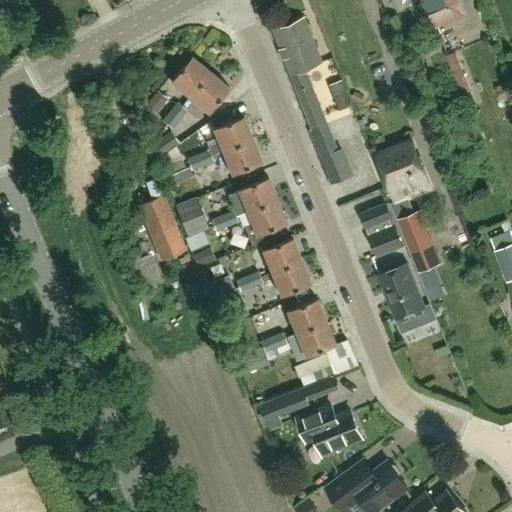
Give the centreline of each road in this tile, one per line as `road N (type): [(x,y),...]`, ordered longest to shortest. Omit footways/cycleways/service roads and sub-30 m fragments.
road 1 (residential): [(508,444),(433,417),(389,379),(236,0)]
road 2 (secondary): [(145,511),(0,168)]
road 3 (secondary): [(0,99),(183,0)]
